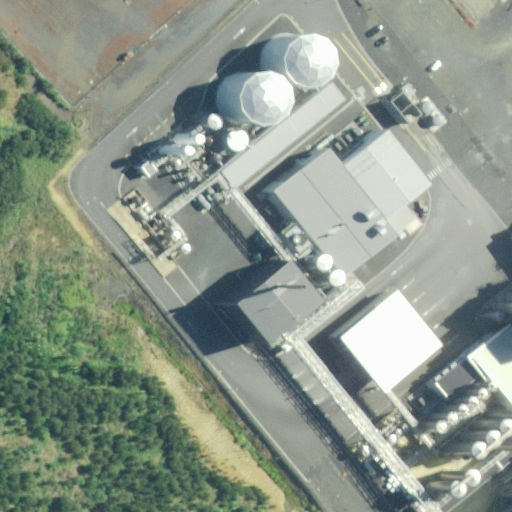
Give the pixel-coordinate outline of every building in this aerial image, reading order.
[(313,41),(308,33),(301,27),(292,23),(282,23),(273,26),(265,31),(259,39),(257,48),(257,58),(260,66),(266,74),(274,79),(284,81),(294,80),(303,76),(310,69),(314,61),(315,51),(313,41)] [(267,85),(262,77),(255,71),(246,67),(236,67),(227,70),(219,75),(214,83),(211,92),(211,102),(214,111),(220,118),(229,123),(238,125),(248,124),(257,120),(264,113),(268,105),(270,95),(267,85)] [(329,160),(316,143),(258,191),(328,275),(399,215),(389,203),(413,182),(368,128),(329,160)] [(511,226),(502,234),(511,247),(511,302),(443,358),(511,442),(511,226)] [(211,305),(246,345),(297,300),(262,260),(211,305)] [(377,290),(315,344),(361,397),(423,344),(377,290)]
